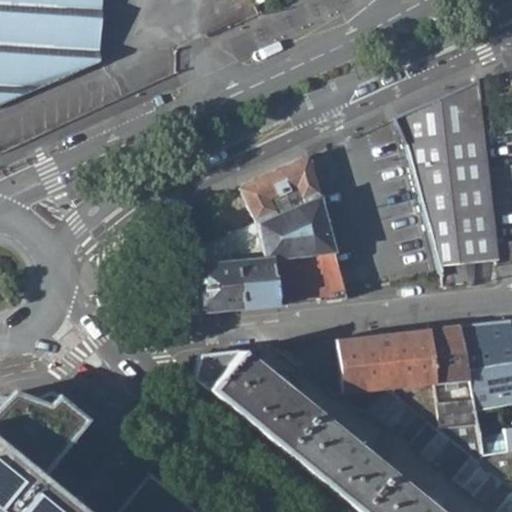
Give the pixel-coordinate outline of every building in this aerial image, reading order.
[(0,0),(0,99),(96,60),(100,0),(0,0)] [(405,162),(420,289),(471,283),(470,263),(497,261),(494,240),(478,101),(475,81),(400,116),(405,162)] [(193,292),(196,314),(345,298),(306,158),(250,183),(240,188),(252,220),(181,251),(186,272),(190,272),(193,292)] [(511,237),(494,240),(497,261),(511,259),(511,237)] [(466,408),(511,403),(511,349),(508,319),(457,325),(466,408)] [(342,394),(386,390),(389,388),(393,391),(391,394),(433,428),(468,425),(457,325),(334,339),(342,394)] [(369,412),(489,511),(511,511),(511,492),(433,428),(391,394),(386,390),(342,394),(334,339),(276,346),(307,373),(312,371),(359,412),(369,412)] [(432,511),(260,371),(259,347),(198,354),(191,378),(354,511),(432,511)] [(87,423),(54,396),(5,396),(0,401),(0,511),(196,511),(152,476),(122,511),(77,511),(40,481),(87,423)] [(511,426),(501,429),(502,436),(504,452),(472,455),(470,440),(468,425),(433,428),(511,492),(511,426)] [(502,436),(470,440),(472,455),(504,452),(502,436)]
